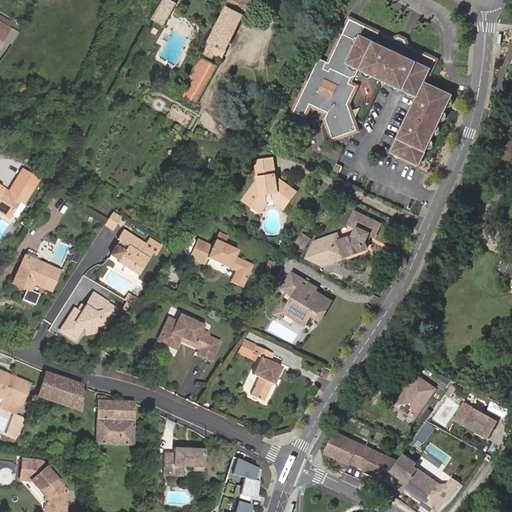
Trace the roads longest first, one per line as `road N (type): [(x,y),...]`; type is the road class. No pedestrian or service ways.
road 1 (residential): [(294,462),(401,288),(468,134),(484,5)]
road 2 (residential): [(294,462),(0,342)]
